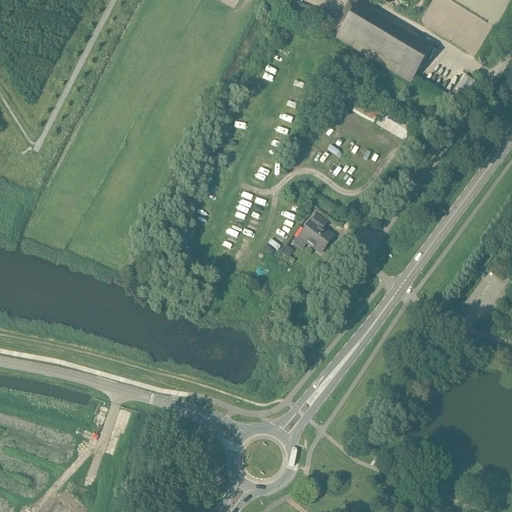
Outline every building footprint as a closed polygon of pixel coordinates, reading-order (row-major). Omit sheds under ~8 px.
[(336,40),(411,86),(434,48),(355,0),(350,0),(349,3),(337,23),(292,1),(288,10),(338,36),(336,40)] [(464,76),(456,90),(467,96),(475,83),(464,76)] [(352,113),(373,124),(381,110),(359,98),(352,113)] [(385,111),(377,125),(404,142),(413,128),(385,111)] [(317,216),(299,240),(306,245),(307,243),(320,253),(330,239),(324,234),(325,232),(322,229),(326,223),(317,216)] [(280,253),(287,258),(291,252),(285,247),(280,253)]
